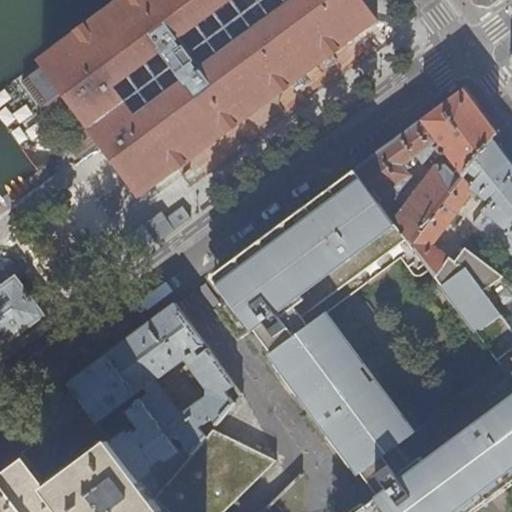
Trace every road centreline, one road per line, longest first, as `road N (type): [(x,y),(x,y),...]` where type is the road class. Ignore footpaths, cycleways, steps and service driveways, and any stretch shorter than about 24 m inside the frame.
road 1 (residential): [(462,50),(0,393)]
road 2 (unknown): [(187,287),(300,462)]
